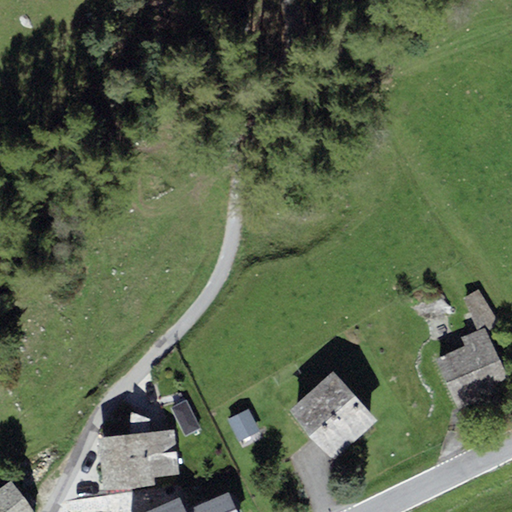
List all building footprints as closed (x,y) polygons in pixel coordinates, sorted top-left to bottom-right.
[(478,290),(463,299),(477,332),(484,328),(487,333),(498,322),(478,290)] [(462,338),(465,345),(435,358),(459,412),(498,394),(494,385),(507,379),(487,333),(484,328),(477,332),(462,338)] [(376,420),(332,372),(288,412),(333,461),(376,420)] [(260,432),(248,410),(227,420),(239,442),(260,432)] [(131,413),(127,435),(148,433),(150,419),(131,413)] [(123,436),(131,489),(153,485),(152,478),(180,474),(173,431),(148,433),(127,435),(123,436)] [(123,436),(96,438),(105,493),(131,489),(123,436)] [(32,511),(11,481),(0,488),(0,511),(32,511)] [(240,511),(230,489),(185,509),(180,498),(146,511),(240,511)]
